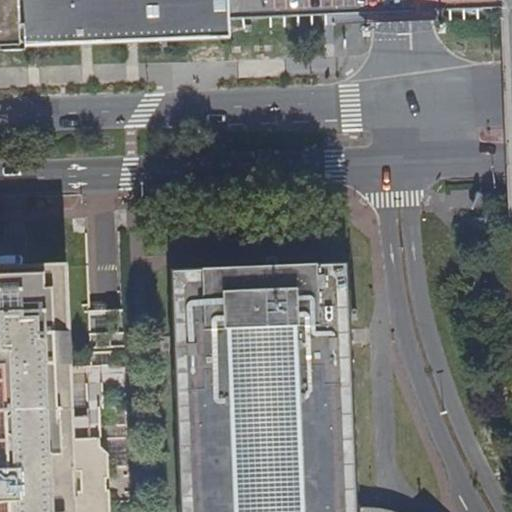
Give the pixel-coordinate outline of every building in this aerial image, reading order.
[(0,0),(0,51),(17,51),(14,0),(0,0)] [(511,0),(61,0),(63,26),(385,14),(511,9),(511,0)] [(394,511),(390,511),(373,508),(359,507),(349,267),(279,270),(278,261),(227,263),(228,272),(173,274),(181,511),(394,511)] [(0,361),(26,360),(23,311),(22,288),(0,289),(0,361)] [(100,444),(99,434),(88,434),(87,412),(43,414),(42,390),(47,389),(46,366),(50,365),(71,365),(70,331),(47,332),(46,310),(23,311),(26,360),(0,361),(0,511),(108,511),(107,450),(100,444)]
